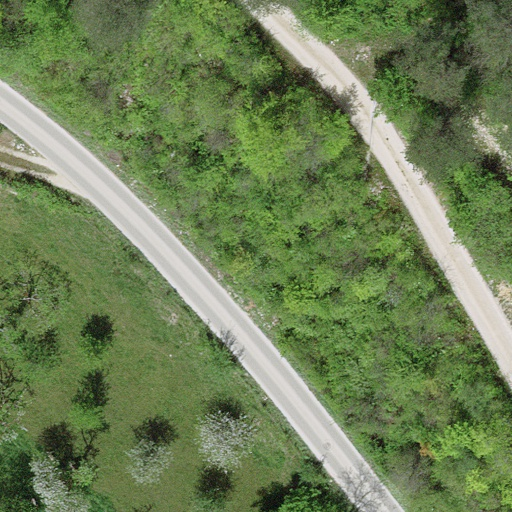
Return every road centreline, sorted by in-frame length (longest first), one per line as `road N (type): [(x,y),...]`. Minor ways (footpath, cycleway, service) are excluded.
road 1 (residential): [(0,101),(162,250),(382,511)]
road 2 (track): [(263,0),(372,126),(511,359)]
